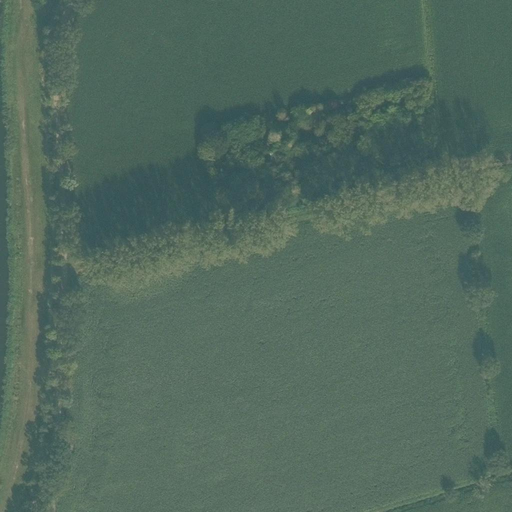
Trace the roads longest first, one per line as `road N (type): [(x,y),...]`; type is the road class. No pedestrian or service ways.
road 1 (track): [(73,0),(53,54),(66,270),(58,423),(35,511)]
road 2 (track): [(486,166),(66,270)]
